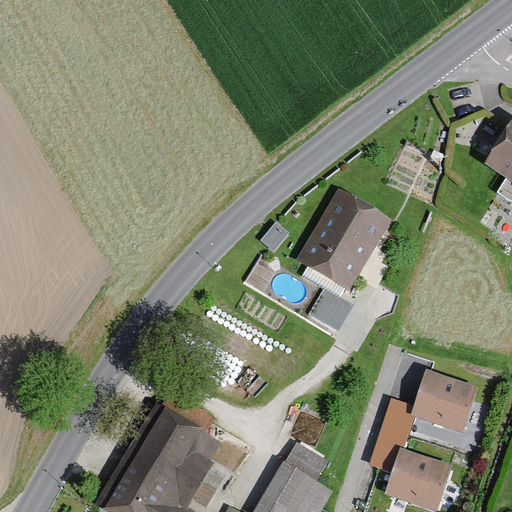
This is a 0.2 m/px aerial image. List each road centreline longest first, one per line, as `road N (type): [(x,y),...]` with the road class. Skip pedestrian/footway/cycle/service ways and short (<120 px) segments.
road 1 (tertiary): [(26,511),(134,336),(220,237),(481,30)]
road 2 (residential): [(344,511),(393,361)]
